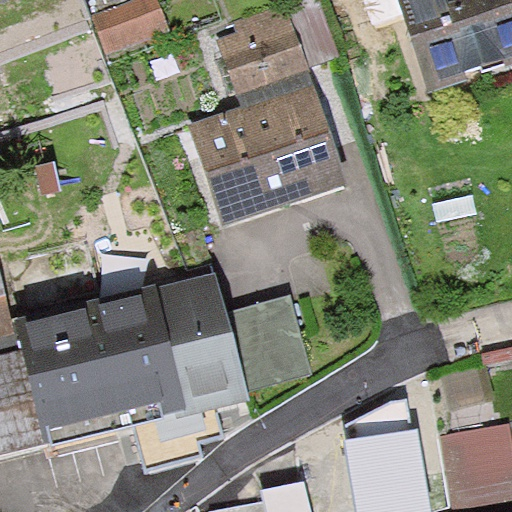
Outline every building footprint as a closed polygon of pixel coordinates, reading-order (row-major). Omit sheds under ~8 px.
[(160,0),(108,0),(86,9),(102,49),(169,22),(160,0)] [(317,0),(293,0),(216,29),(236,80),(334,44),(317,0)] [(511,0),(399,0),(427,81),(478,64),(474,51),(511,37),(511,0)] [(308,79),(181,129),(217,220),(344,169),(308,79)] [(18,305),(23,329),(46,432),(241,389),(237,378),(222,298),(213,262),(18,305)] [(0,277),(0,320),(12,317),(0,277)] [(222,298),(237,378),(307,364),(292,285),(222,298)] [(23,329),(0,335),(0,444),(46,432),(23,329)] [(511,420),(445,433),(460,511),(487,511),(511,507),(511,420)] [(317,511),(309,468),(266,477),(273,511),(317,511)]
